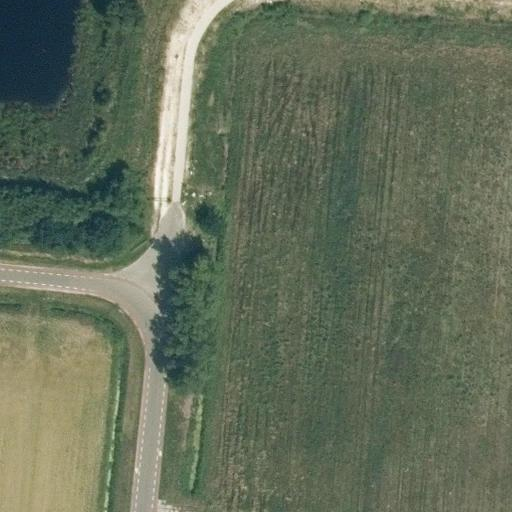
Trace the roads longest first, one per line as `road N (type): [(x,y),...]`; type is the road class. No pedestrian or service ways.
road 1 (unclassified): [(142,511),(164,291)]
road 2 (track): [(168,215),(174,56),(199,0)]
road 3 (unclassified): [(164,291),(0,275)]
